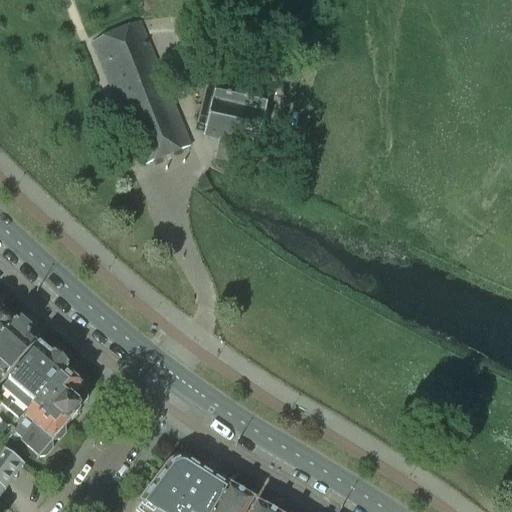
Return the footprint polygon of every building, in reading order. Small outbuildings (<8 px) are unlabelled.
[(140,23),(92,43),(142,167),(190,147),(140,23)] [(263,41),(260,58),(276,62),(280,44),(263,41)] [(218,140),(215,155),(253,164),(268,100),(246,95),(247,92),(216,85),(203,137),(218,140)] [(0,341),(15,325),(14,324),(14,325),(0,312),(0,341)] [(29,337),(15,325),(0,341),(0,386),(4,382),(8,378),(35,347),(27,340),(29,337)] [(0,404),(20,422),(63,374),(65,371),(65,367),(55,359),(51,360),(47,355),(47,352),(42,348),(38,349),(0,392),(0,404)] [(69,380),(63,374),(20,422),(9,434),(10,434),(0,445),(0,450),(3,453),(10,459),(21,445),(38,460),(39,459),(46,459),(52,452),(51,444),(53,443),(60,442),(64,436),(64,429),(65,429),(66,429),(80,412),(79,411),(87,401),(86,394),(80,390),(82,388),(81,382),(76,378),(71,378),(69,380)] [(0,511),(0,497),(22,467),(10,459),(3,453),(0,456),(0,511)] [(213,511),(228,488),(227,487),(226,489),(220,484),(220,483),(219,482),(218,482),(213,480),(199,472),(196,468),(196,467),(194,465),(193,466),(189,464),(186,463),(182,462),(177,463),(169,466),(135,511),(134,511),(213,511)] [(247,511),(253,503),(228,488),(213,511),(247,511)]
